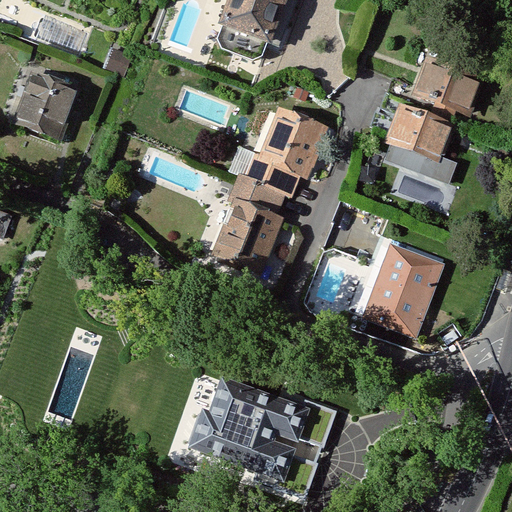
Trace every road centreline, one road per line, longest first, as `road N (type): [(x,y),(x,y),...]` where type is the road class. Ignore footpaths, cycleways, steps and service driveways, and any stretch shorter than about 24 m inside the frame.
road 1 (residential): [(467,381),(198,287),(81,210),(0,181)]
road 2 (residential): [(467,381),(445,443),(392,511)]
road 3 (residential): [(147,511),(0,487)]
road 4 (secondary): [(511,382),(460,511)]
